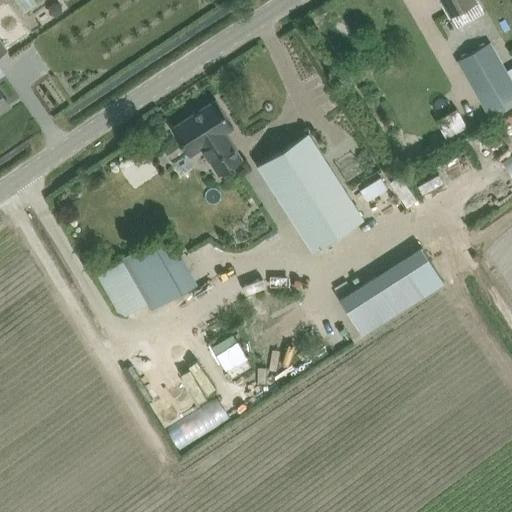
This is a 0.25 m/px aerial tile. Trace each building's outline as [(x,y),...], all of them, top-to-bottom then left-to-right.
[(442,0),(450,13),(458,27),(484,12),(477,0),(442,0)] [(460,59),(457,61),(490,117),(511,103),(511,78),(507,69),(490,41),(460,59)] [(0,111),(10,105),(0,90),(0,111)] [(234,126),(216,99),(172,127),(190,154),(202,147),(219,173),(242,158),(225,132),(234,126)] [(456,107),(436,119),(446,137),(467,126),(456,107)] [(258,164),(313,250),(363,218),(308,132),(258,164)] [(475,132),(465,137),(468,143),(478,138),(475,132)] [(408,136),(405,150),(417,152),(420,138),(408,136)] [(401,171),(411,193),(422,188),(412,165),(401,171)] [(389,174),(369,189),(385,210),(405,195),(389,174)] [(427,191),(387,218),(394,228),(434,202),(427,191)] [(193,285),(173,251),(163,233),(122,257),(152,309),(193,285)] [(376,275),(339,299),(362,334),(399,311),(398,310),(376,276),(376,275)] [(226,341),(244,371),(267,358),(249,327),(226,341)] [(191,343),(207,371),(226,360),(210,333),(191,343)]
